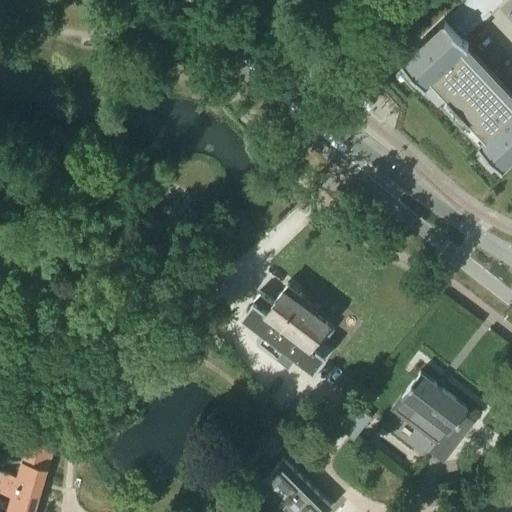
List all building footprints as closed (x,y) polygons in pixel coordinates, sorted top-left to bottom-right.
[(445,19),(462,38),(484,18),(467,0),(465,0),(450,14),(445,19)] [(503,0),(480,0),(491,12),(503,0)] [(511,91),(468,45),(462,38),(445,19),(443,21),(403,59),(401,60),(406,65),(420,81),(425,86),(425,85),(440,102),(441,104),(442,103),(462,124),(461,125),(463,127),(463,126),(478,143),(483,147),(497,163),(502,168),(503,166),(511,157),(511,91)] [(314,311),(296,298),(301,292),(287,281),(273,300),(259,290),(241,313),(266,331),(258,341),(288,364),(296,353),(315,368),(326,353),(315,344),(316,343),(313,341),(327,322),(313,312),(314,311)] [(469,408),(421,371),(393,408),(437,442),(429,451),(443,462),(475,422),(464,414),(469,408)] [(359,400),(350,393),(343,401),(352,408),(359,400)] [(354,439),(371,417),(355,405),(338,426),(354,439)] [(25,464),(48,470),(55,447),(51,445),(50,445),(46,444),(49,435),(26,428),(21,445),(29,448),(25,464)] [(258,485),(284,511),(325,511),(332,506),(284,459),(258,485)] [(41,494),(48,470),(25,464),(20,481),(13,478),(14,474),(3,471),(0,481),(41,494)] [(35,511),(41,494),(0,481),(0,482),(0,491),(8,494),(9,490),(16,492),(11,510),(18,511),(35,511)]
